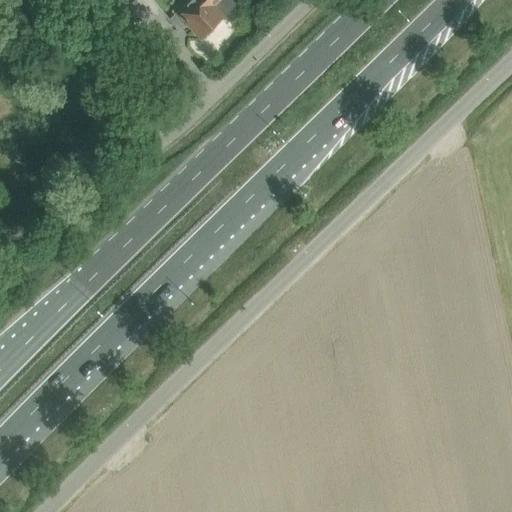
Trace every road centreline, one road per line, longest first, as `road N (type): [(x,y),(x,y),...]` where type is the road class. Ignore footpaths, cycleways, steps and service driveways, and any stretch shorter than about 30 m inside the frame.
road 1 (unclassified): [(47,511),(511,67)]
road 2 (primary): [(0,445),(451,0)]
road 3 (primary): [(378,0),(0,374)]
road 4 (unclassified): [(0,285),(306,0)]
